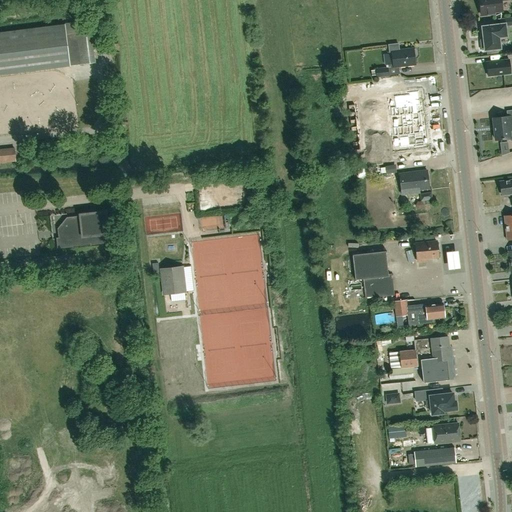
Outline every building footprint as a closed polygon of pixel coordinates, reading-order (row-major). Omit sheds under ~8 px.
[(479,0),(481,15),(494,14),(494,12),(502,11),(501,1),(506,0),(479,0)] [(501,25),(482,27),(484,40),(481,40),(482,50),(485,50),(487,50),(487,54),(500,52),(500,50),(498,37),(506,36),(505,26),(511,25),(511,17),(500,19),(501,25)] [(0,32),(0,74),(95,63),(91,31),(66,34),(65,24),(0,32)] [(388,67),(375,68),(375,70),(371,71),(371,76),(376,76),(376,78),(389,76),(389,75),(400,74),(399,66),(415,64),(414,56),(415,56),(417,54),(416,50),(414,48),(413,49),(413,48),(399,50),(398,45),(398,44),(388,45),(388,46),(389,54),(383,54),(385,65),(388,65),(388,67)] [(488,76),(510,73),(509,60),(487,63),(488,76)] [(353,91),(352,97),(362,99),(363,93),(353,91)] [(393,109),(388,109),(389,119),(398,118),(399,130),(390,131),(391,140),(396,139),(397,149),(412,148),(412,150),(420,149),(419,135),(415,136),(414,128),(418,128),(417,116),(413,116),(412,109),(416,108),(415,94),(407,95),(407,97),(392,99),(393,109)] [(362,105),(353,107),(355,115),(364,112),(362,105)] [(511,110),(506,111),(507,117),(493,118),(495,140),(509,139),(509,141),(511,140),(511,110)] [(0,162),(16,161),(15,149),(0,150),(0,162)] [(419,189),(429,188),(427,170),(399,173),(401,194),(419,192),(419,189)] [(511,180),(500,182),(502,195),(511,194),(511,180)] [(109,234),(106,211),(79,214),(79,216),(66,217),(57,229),(58,238),(56,238),(57,249),(108,243),(107,234),(109,234)] [(202,218),(202,228),(227,227),(227,217),(202,218)] [(426,258),(438,257),(437,241),(415,243),(417,261),(427,260),(426,258)] [(365,297),(393,294),(391,274),(388,274),(386,251),(352,254),(355,280),(363,279),(365,297)] [(458,251),(446,252),(448,270),(460,269),(458,251)] [(182,267),(173,268),(161,269),(163,294),(184,292),(182,267)] [(396,316),(408,315),(406,299),(394,301),(396,316)] [(434,318),(444,317),(443,303),(432,305),(432,303),(416,305),(418,323),(435,321),(434,318)] [(418,367),(417,360),(421,360),(424,384),(453,380),(448,337),(430,339),(430,340),(414,341),(415,350),(389,353),(391,370),(392,374),(389,375),(389,379),(413,377),(412,367),(418,367)] [(386,344),(386,340),(376,341),(378,352),(382,351),(382,344),(386,344)] [(431,407),(432,415),(443,413),(443,411),(457,410),(456,402),(454,402),(453,394),(442,395),(441,390),(416,393),(417,400),(426,399),(427,408),(431,407)] [(400,403),(399,393),(385,395),(386,404),(400,403)] [(433,427),(435,444),(460,441),(458,424),(433,427)] [(410,425),(391,425),(390,439),(410,439),(410,425)] [(415,468),(456,463),(455,448),(414,453),(415,468)]
